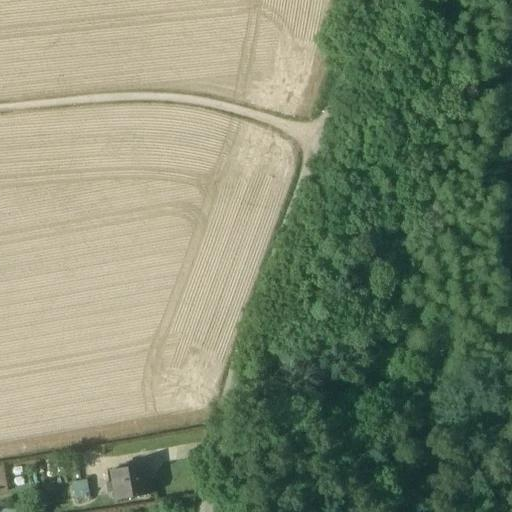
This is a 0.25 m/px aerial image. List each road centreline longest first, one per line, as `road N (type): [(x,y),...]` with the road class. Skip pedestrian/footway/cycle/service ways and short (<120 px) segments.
road 1 (unclassified): [(381,0),(263,287),(235,370),(207,511)]
road 2 (track): [(0,108),(146,96),(213,103),(321,137)]
